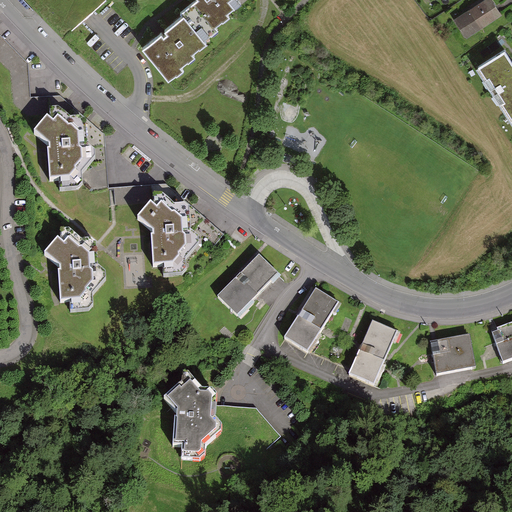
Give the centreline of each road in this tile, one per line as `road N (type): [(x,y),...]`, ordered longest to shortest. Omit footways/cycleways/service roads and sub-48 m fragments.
road 1 (residential): [(511,292),(455,310),(418,306),(319,258),(170,158),(3,0)]
road 2 (residential): [(0,132),(8,239),(26,323),(15,348),(0,354)]
